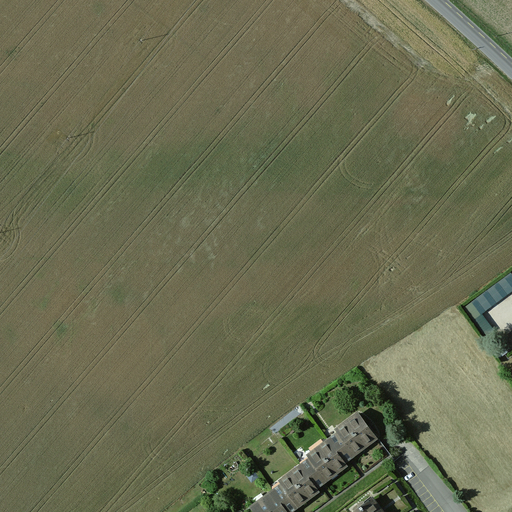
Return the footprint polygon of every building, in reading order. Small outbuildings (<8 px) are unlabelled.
[(511,274),(511,272),(464,307),(487,339),(495,334),(480,314),(511,290),(511,274)] [(511,350),(511,332),(500,342),(509,353),(511,350)] [(327,436),(345,461),(377,437),(357,409),(333,427),(335,430),(327,436)] [(345,461),(327,436),(305,453),(307,456),(299,462),(317,487),(347,464),(345,461)] [(317,487),(299,462),(276,479),(279,482),(270,488),(288,511),(290,511),(319,491),(317,487)] [(288,511),(270,488),(247,505),(252,511),(288,511)] [(385,511),(373,494),(348,511),(385,511)]
